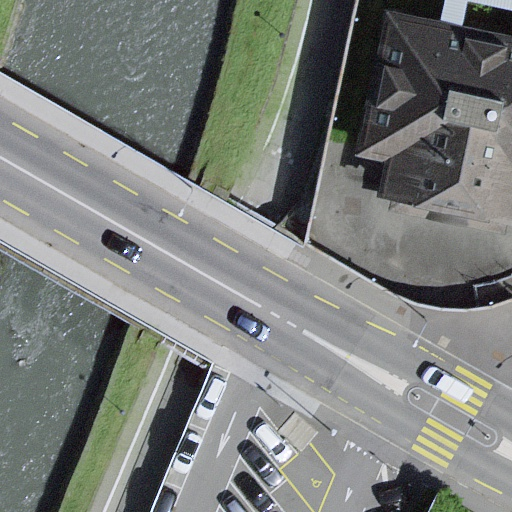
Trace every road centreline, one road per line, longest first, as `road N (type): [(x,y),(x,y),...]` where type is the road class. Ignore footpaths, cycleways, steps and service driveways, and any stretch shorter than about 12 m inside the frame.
road 1 (residential): [(124,511),(286,155),(324,0)]
road 2 (primary): [(279,316),(0,155)]
road 3 (residential): [(279,316),(195,511)]
road 4 (residential): [(344,511),(397,382)]
road 5 (primary): [(397,382),(279,316)]
road 6 (primary): [(511,449),(397,382)]
